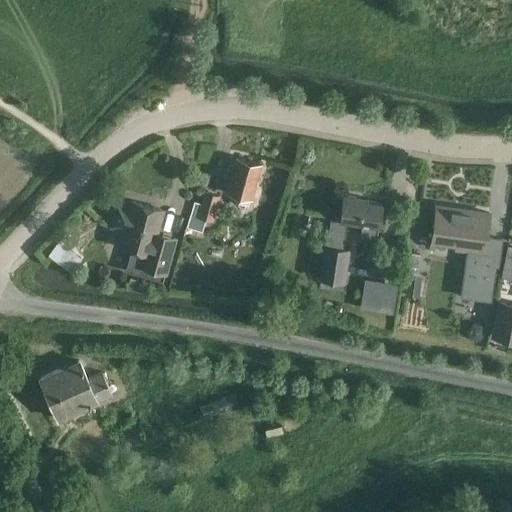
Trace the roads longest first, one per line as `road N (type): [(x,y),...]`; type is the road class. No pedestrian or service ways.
road 1 (unclassified): [(0,262),(89,167),(162,120),(219,112),(282,117),(424,145),(511,150)]
road 2 (residential): [(511,390),(252,337),(0,301)]
